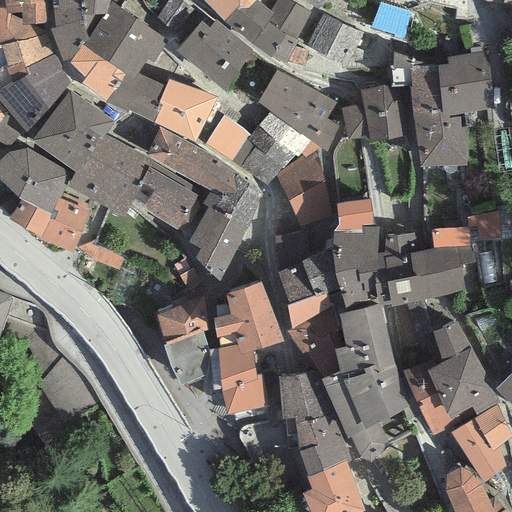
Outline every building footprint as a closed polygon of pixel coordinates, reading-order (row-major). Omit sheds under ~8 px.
[(47,0),(2,0),(5,9),(6,14),(9,13),(21,13),(21,16),(22,20),(22,24),(34,25),(36,24),(48,23),(47,0)] [(51,0),(53,10),(80,10),(80,15),(103,15),(105,15),(107,9),(108,0),(51,0)] [(191,6),(182,0),(164,0),(154,14),(172,28),(191,6)] [(202,0),(223,21),(238,6),(240,9),(248,9),(255,0),(202,0)] [(309,13),(286,0),(275,0),(270,12),(255,0),(248,9),(240,9),(238,6),(223,21),(252,45),(285,64),(286,62),(293,47),(309,13)] [(323,0),(303,0),(317,11),(323,0)] [(374,0),(371,9),(395,19),(402,0),(374,0)] [(511,0),(502,0),(501,5),(511,8),(511,0)] [(134,20),(111,2),(107,9),(105,15),(103,15),(88,39),(82,47),(100,59),(107,63),(134,20)] [(0,45),(48,32),(34,25),(22,24),(22,20),(9,15),(9,13),(6,14),(5,9),(0,10),(0,45)] [(80,10),(53,10),(54,29),(50,30),(63,62),(71,60),(81,46),(82,47),(88,39),(81,20),(80,15),(80,10)] [(362,34),(322,14),(305,46),(346,66),(362,34)] [(167,39),(134,20),(107,63),(125,74),(134,80),(137,74),(146,59),(152,63),(167,39)] [(251,51),(214,20),(208,28),(201,21),(176,51),(224,93),(251,51)] [(0,90),(26,75),(24,69),(55,53),(48,32),(0,45),(0,90)] [(82,47),(81,46),(71,60),(69,63),(85,78),(100,59),(82,47)] [(308,51),(293,47),(286,62),(304,67),(308,51)] [(442,115),(449,114),(495,108),(487,51),(446,56),(447,64),(436,65),(441,109),(442,115)] [(0,90),(0,102),(26,133),(70,82),(61,71),(55,53),(24,69),(26,75),(0,90)] [(436,65),(392,53),(391,66),(389,66),(391,84),(409,84),(412,113),(441,109),(436,65)] [(107,63),(100,59),(85,78),(81,84),(105,102),(125,74),(107,63)] [(335,104),(276,73),(258,103),(269,111),(319,147),(326,152),(340,126),(326,118),(335,104)] [(158,103),(164,86),(137,74),(134,80),(125,74),(105,102),(126,113),(127,111),(154,123),(162,105),(158,103)] [(217,98),(167,79),(164,86),(158,103),(162,105),(154,123),(194,142),(217,98)] [(353,106),(340,108),(347,140),(361,138),(368,137),(369,143),(411,135),(405,87),(390,87),(360,90),(363,105),(353,106)] [(113,123),(68,90),(31,142),(74,172),(98,138),(101,141),(104,135),(113,123)] [(0,106),(0,143),(8,148),(22,132),(0,106)] [(412,113),(420,167),(466,166),(467,127),(460,127),(460,117),(449,118),(449,114),(442,115),(441,109),(412,113)] [(319,147),(269,111),(249,135),(246,138),(254,148),(240,167),(266,186),(294,156),(297,157),(301,153),(302,156),(305,159),(314,152),(319,147)] [(249,135),(223,116),(205,144),(240,167),(254,148),(246,138),(249,135)] [(212,156),(159,128),(146,156),(174,172),(198,185),(212,156)] [(137,181),(146,156),(104,135),(101,141),(98,138),(74,172),(73,174),(73,175),(67,186),(122,216),(130,204),(134,199),(142,184),(137,181)] [(9,152),(0,159),(0,180),(17,198),(20,201),(50,214),(62,194),(67,186),(73,175),(26,148),(9,152)] [(276,175),(299,227),(330,216),(314,152),(305,159),(302,156),(276,175)] [(174,172),(146,156),(137,181),(142,184),(134,199),(144,206),(142,208),(184,236),(202,198),(195,194),(198,189),(172,175),(174,172)] [(261,192),(212,156),(198,185),(209,192),(202,204),(207,208),(247,228),(261,192)] [(86,205),(62,194),(50,214),(20,201),(8,220),(35,235),(34,237),(72,253),(88,212),(84,210),(86,205)] [(370,199),(335,203),(338,226),(333,230),(361,230),(362,227),(362,225),(373,225),(370,199)] [(207,208),(188,242),(199,249),(194,258),(219,282),(247,228),(207,208)] [(497,211),(466,217),(466,228),(430,229),(433,250),(470,244),(469,242),(499,240),(497,211)] [(361,230),(333,230),(332,245),(334,274),(356,268),(358,274),(382,269),(386,269),(385,258),(384,252),(380,252),(377,253),(378,227),(362,227),(361,230)] [(305,229),(272,236),(277,274),(287,307),(315,297),(302,263),(309,259),(305,229)] [(384,252),(385,258),(433,250),(430,229),(385,235),(384,252)] [(89,242),(76,248),(91,258),(118,270),(123,259),(89,242)] [(433,250),(385,258),(386,269),(387,282),(461,267),(475,263),(470,244),(433,250)] [(334,274),(332,245),(309,259),(302,263),(315,297),(326,294),(339,290),(334,274)] [(183,259),(173,265),(188,291),(200,284),(192,269),(189,270),(183,259)] [(391,307),(463,290),(461,267),(387,282),(383,283),(374,284),(377,304),(378,307),(381,306),(385,305),(391,304),(391,307)] [(356,268),(334,274),(339,290),(346,313),(377,304),(374,284),(383,283),(387,282),(386,269),(382,269),(358,274),(356,268)] [(261,283),(225,295),(229,315),(213,319),(216,338),(218,338),(220,348),(236,345),(239,357),(251,353),(282,342),(261,283)] [(0,335),(12,297),(0,292),(0,335)] [(334,316),(326,294),(315,297),(287,307),(291,329),(286,331),(302,355),(306,353),(323,379),(339,372),(333,350),(345,346),(337,315),(334,316)] [(203,297),(156,315),(164,346),(202,331),(207,329),(203,297)] [(392,358),(381,306),(378,307),(377,304),(346,313),(337,315),(345,346),(333,350),(339,372),(340,376),(392,358)] [(456,322),(432,332),(441,357),(402,371),(431,436),(475,415),(499,402),(456,322)] [(207,350),(202,331),(164,346),(163,346),(170,368),(180,385),(206,377),(207,350)] [(255,376),(251,353),(239,357),(236,345),(220,348),(217,349),(221,392),(227,415),(267,406),(261,374),(255,376)] [(410,407),(392,358),(340,376),(339,372),(323,379),(319,379),(348,439),(350,438),(359,457),(369,462),(389,446),(381,426),(390,422),(388,417),(410,407)] [(67,421),(87,407),(59,366),(38,380),(67,421)] [(290,377),(278,378),(281,413),(281,421),(294,419),(294,424),(299,423),(332,414),(317,381),(314,371),(290,377)] [(511,372),(495,390),(511,406),(511,372)] [(497,405),(450,433),(483,482),(506,466),(499,447),(511,436),(497,405)] [(345,464),(350,461),(332,414),(299,423),(294,424),(297,452),(306,478),(315,474),(344,462),(345,464)] [(364,511),(366,511),(345,464),(344,462),(315,474),(306,478),(311,490),(302,494),(309,511),(364,511)] [(446,475),(445,492),(453,511),(500,511),(504,510),(495,497),(488,499),(476,479),(473,475),(460,467),(446,475)]
